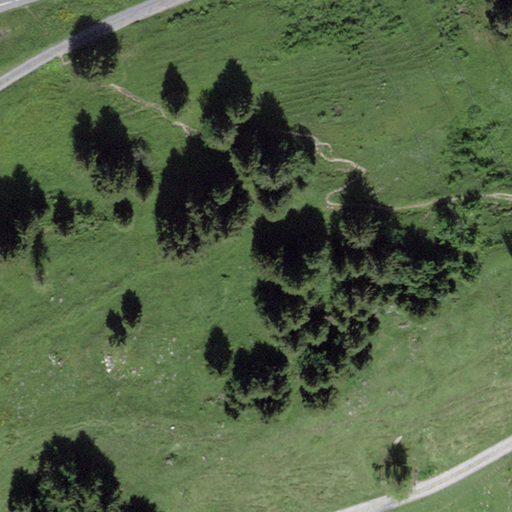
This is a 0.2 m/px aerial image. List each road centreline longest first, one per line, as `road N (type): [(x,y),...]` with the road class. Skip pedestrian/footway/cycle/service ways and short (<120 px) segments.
road 1 (track): [(511,442),(424,489),(359,511)]
road 2 (track): [(60,49),(170,0)]
